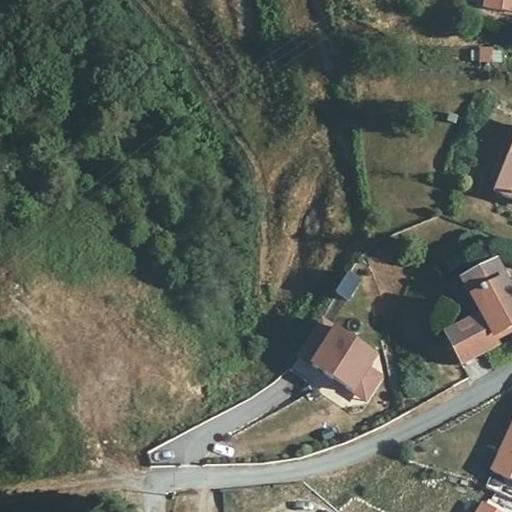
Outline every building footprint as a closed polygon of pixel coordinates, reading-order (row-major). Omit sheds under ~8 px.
[(511,0),(487,0),(487,9),(511,11),(511,0)] [(501,65),(502,50),(479,49),(478,64),(501,65)] [(511,153),(497,189),(504,191),(496,211),(511,218),(511,153)] [(352,301),(363,280),(349,272),(338,293),(352,301)] [(511,331),(486,280),(450,297),(464,335),(434,351),(447,380),(489,359),(486,351),(511,338),(511,331)] [(323,321),(299,359),(368,402),(384,377),(372,370),(380,356),(323,321)] [(511,434),(495,473),(511,480),(511,434)]
